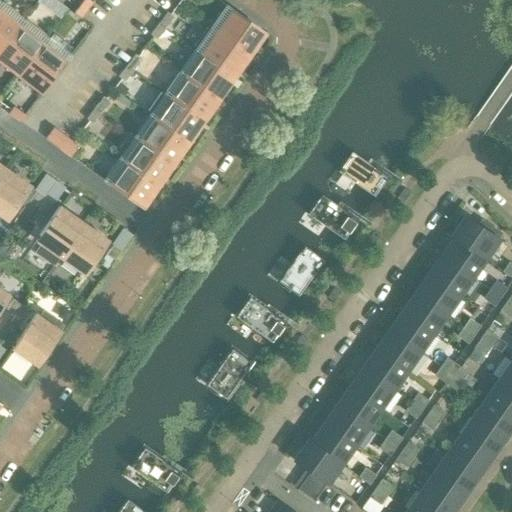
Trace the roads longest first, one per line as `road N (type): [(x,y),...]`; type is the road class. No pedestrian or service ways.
road 1 (residential): [(511,195),(467,169),(448,179),(246,464)]
road 2 (residential): [(246,0),(282,27),(286,47),(158,231)]
road 3 (residential): [(158,231),(35,410)]
road 4 (residential): [(0,123),(158,231)]
